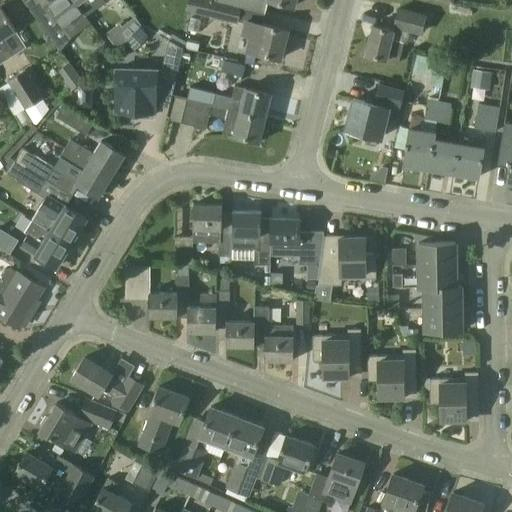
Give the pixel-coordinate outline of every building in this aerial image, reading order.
[(43,0),(31,9),(36,16),(54,39),(61,50),(71,37),(63,26),(64,25),(81,12),(72,0),(43,0)] [(72,0),(81,12),(82,12),(85,16),(104,2),(106,0),(72,0)] [(188,0),(186,10),(238,22),(241,7),(210,0),(188,0)] [(210,0),(241,7),(242,6),(265,11),(267,0),(293,7),(294,0),(210,0)] [(0,6),(0,5),(0,59),(11,53),(2,38),(15,30),(0,6)] [(365,55),(386,60),(398,63),(404,42),(407,43),(410,30),(420,33),(425,16),(398,9),(393,30),(372,25),(365,55)] [(262,24),(262,25),(245,21),(242,35),(249,36),(245,51),(256,54),(256,53),(280,59),(287,30),(262,24)] [(117,69),(116,111),(138,112),(138,118),(150,118),(150,112),(154,112),(155,106),(155,80),(175,81),(184,48),(169,40),(167,44),(161,70),(155,70),(117,69)] [(430,84),(428,97),(440,100),(447,61),(417,55),(411,80),(430,84)] [(72,88),(85,79),(71,60),(59,69),(72,88)] [(245,66),(224,60),(221,72),(242,77),(245,66)] [(488,100),(494,70),(476,67),(470,97),(488,100)] [(25,70),(8,80),(9,81),(25,108),(26,109),(43,98),(44,98),(25,70)] [(9,81),(0,86),(0,90),(15,115),(23,109),(25,108),(9,81)] [(347,129),(380,137),(385,117),(395,119),(398,106),(399,106),(403,90),(379,84),(374,104),(354,99),(347,129)] [(228,110),(265,119),(271,95),(234,86),(231,99),(215,95),(216,93),(190,87),(187,99),(229,109),(228,110)] [(265,119),(228,110),(229,109),(187,99),(175,96),(169,120),(181,122),(206,128),(210,115),(226,119),(223,132),(259,141),(265,119)] [(408,135),(403,164),(429,169),(434,139),(433,139),(436,122),(437,122),(439,106),(440,101),(428,100),(425,118),(422,137),(409,135),(408,135)] [(478,103),(474,128),(496,132),(501,107),(478,103)] [(64,105),(56,117),(86,136),(94,123),(69,108),(64,105)] [(439,106),(437,122),(446,123),(448,124),(451,108),(439,106)] [(511,123),(504,122),(498,164),(508,166),(506,182),(511,183),(511,123)] [(473,146),(458,143),(453,173),(479,177),(484,148),(483,148),(485,139),(475,137),(473,146)] [(453,173),(458,143),(434,139),(429,169),(453,173)] [(110,176),(123,155),(102,142),(94,154),(71,140),(65,149),(89,163),(110,176)] [(110,176),(89,163),(65,149),(61,157),(62,158),(55,170),(53,169),(54,168),(23,149),(16,161),(46,180),(70,194),(76,183),(98,196),(110,176)] [(10,171),(8,174),(18,180),(17,181),(38,194),(40,190),(46,180),(16,161),(10,171)] [(70,243),(86,218),(66,206),(65,206),(47,195),(32,220),(50,231),(70,243)] [(232,235),(233,216),(222,216),(222,205),(194,204),(193,228),(220,229),(219,256),(232,256),(232,249),(232,235)] [(233,216),(232,235),(232,249),(254,250),(254,264),(270,265),(270,256),(271,256),(271,242),(270,242),(271,223),(261,223),(261,218),(261,212),(233,211),(233,216)] [(271,223),(270,242),(271,242),(271,256),(277,256),(299,256),(299,265),(307,266),(307,279),(310,279),(318,280),(321,260),(322,258),(311,257),(311,232),(301,232),(301,218),(271,218),(271,223)] [(70,243),(50,231),(32,220),(25,232),(28,234),(21,246),(36,255),(35,255),(55,268),(70,243)] [(0,229),(0,247),(10,253),(18,240),(0,229)] [(176,264),(192,264),(193,236),(177,236),(176,264)] [(322,260),(318,285),(341,285),(341,279),(375,279),(375,253),(365,254),(365,237),(339,238),(339,239),(340,239),(340,259),(321,260),(322,260)] [(419,265),(455,265),(455,242),(418,243),(419,265)] [(393,254),(392,254),(392,266),(406,265),(406,254),(405,254),(393,254)] [(177,293),(149,292),(150,265),(126,265),(126,291),(138,291),(138,299),(149,299),(148,316),(176,317),(177,293)] [(419,288),(424,288),(424,287),(455,286),(455,265),(419,265),(419,288)] [(0,315),(19,327),(21,325),(21,324),(24,325),(32,312),(29,311),(37,298),(43,287),(18,272),(11,268),(7,270),(3,277),(3,282),(4,282),(0,289),(0,315)] [(401,275),(393,275),(393,287),(402,287),(401,275)] [(177,293),(176,317),(188,317),(187,331),(215,332),(215,328),(215,307),(200,307),(188,307),(189,277),(178,277),(177,277),(177,293)] [(308,280),(306,291),(314,292),(316,282),(308,280)] [(455,286),(424,287),(424,288),(424,308),(460,308),(460,286),(455,286)] [(226,328),(226,345),(254,346),(254,342),(254,322),(226,321),(226,315),(229,315),(229,291),(217,291),(216,328),(226,328)] [(388,296),(388,308),(398,308),(398,296),(388,296)] [(311,322),(311,299),(298,299),(298,322),(311,322)] [(254,322),(254,342),(265,342),(265,359),(293,360),(293,336),(293,325),(268,325),(269,306),(254,305),(254,322)] [(460,308),(424,308),(424,331),(461,330),(460,308)] [(312,336),(313,361),(323,361),(323,377),(350,376),(350,375),(349,375),(349,355),(361,355),(361,329),(347,330),(347,335),(312,336)] [(462,355),(476,355),(476,343),(470,338),(462,338),(462,355)] [(367,356),(368,381),(378,381),(378,397),(405,397),(405,395),(404,395),(404,375),(416,375),(416,349),(402,350),(402,355),(367,356)] [(84,357),(71,378),(98,395),(102,389),(115,396),(116,397),(114,401),(110,407),(126,414),(142,385),(141,385),(129,377),(125,383),(110,375),(111,374),(84,357)] [(430,379),(430,404),(440,403),(440,420),(467,419),(467,418),(466,418),(466,398),(478,398),(478,372),(464,373),(465,378),(430,379)] [(149,411),(152,412),(140,444),(160,452),(173,420),(179,422),(188,398),(159,386),(149,411)] [(110,407),(92,400),(86,413),(83,418),(57,402),(48,417),(46,416),(40,425),(42,426),(40,430),(75,451),(93,422),(109,429),(113,418),(123,422),(126,414),(110,407)] [(226,446),(236,416),(211,406),(200,436),(196,447),(186,443),(176,467),(197,475),(206,451),(204,450),(209,439),(226,446)] [(263,427),(236,416),(226,446),(239,451),(235,464),(236,464),(227,487),(247,495),(257,471),(246,467),(251,456),(263,427)] [(305,471),(314,445),(286,435),(277,460),(264,456),(257,477),(279,484),(286,464),(305,471)] [(52,467),(27,452),(15,472),(39,487),(46,476),(59,484),(56,489),(80,503),(95,477),(73,464),(58,456),(52,467)] [(309,496),(303,511),(316,511),(321,500),(332,504),(335,496),(336,492),(350,498),(349,501),(350,501),(355,487),(364,463),(337,453),(328,477),(317,473),(316,475),(308,496),(309,496)] [(144,460),(132,483),(148,491),(160,468),(144,460)] [(368,506),(365,511),(415,511),(416,511),(413,510),(422,485),(393,474),(383,501),(384,501),(380,511),(368,506)] [(168,485),(189,495),(194,485),(173,476),(173,475),(168,485)] [(91,509),(97,511),(124,511),(130,502),(117,495),(122,485),(109,478),(104,488),(103,487),(91,509)] [(216,495),(194,485),(189,495),(212,505),(216,495)] [(453,493),(445,511),(479,511),(482,503),(453,493)] [(216,495),(212,505),(226,511),(235,511),(239,505),(216,495)]
